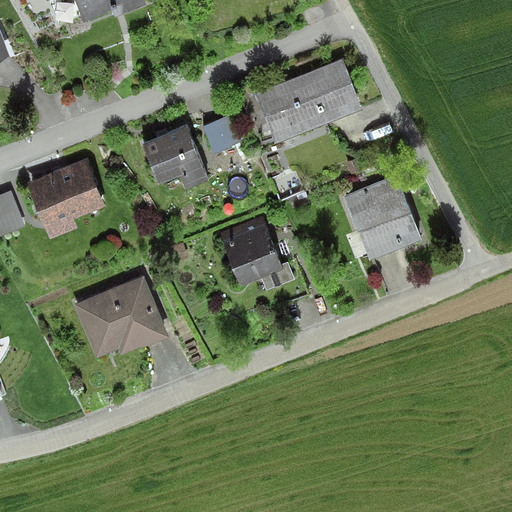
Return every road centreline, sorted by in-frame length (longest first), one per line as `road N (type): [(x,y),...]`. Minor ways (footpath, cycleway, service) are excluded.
road 1 (residential): [(482,273),(68,435),(0,451)]
road 2 (residential): [(350,14),(0,161)]
road 3 (unclassified): [(350,14),(482,273)]
